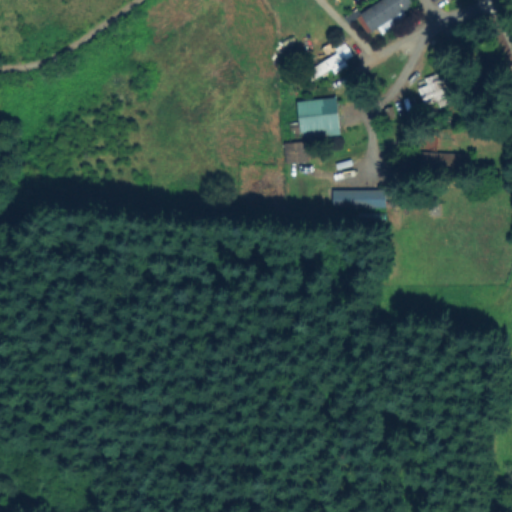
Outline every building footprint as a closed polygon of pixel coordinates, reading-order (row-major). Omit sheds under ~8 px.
[(413,9),(407,0),(381,0),(357,15),(369,35),(413,9)] [(350,58),(345,48),(308,69),(313,78),(350,58)] [(416,91),(424,108),(435,104),(437,109),(458,99),(447,78),(436,83),(433,76),(423,81),(426,86),(416,91)] [(334,99),(295,103),(298,136),(338,132),(334,99)] [(282,165),(306,165),(306,143),(282,143),(282,165)] [(465,155),(419,155),(419,177),(465,177),(465,155)] [(331,191),(331,208),(376,208),(376,191),(331,191)]
